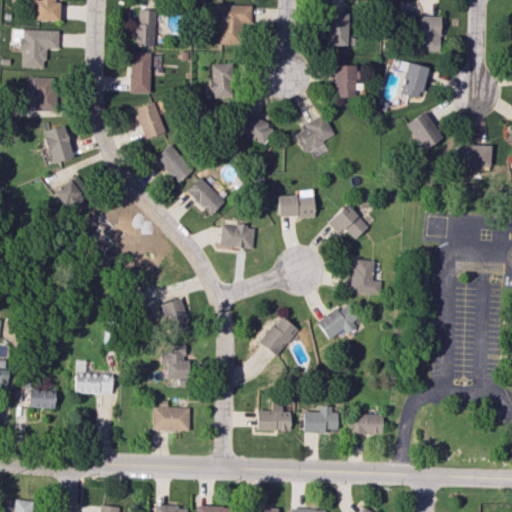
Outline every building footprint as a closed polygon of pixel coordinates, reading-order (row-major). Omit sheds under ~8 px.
[(58,20),(58,0),(56,0),(32,0),(32,20),(58,20)] [(249,22),(250,5),(219,4),(218,45),(240,46),(241,22),(249,22)] [(152,46),(153,10),(135,9),(134,45),(152,46)] [(325,13),(326,46),(347,45),(346,13),(325,13)] [(438,50),(439,16),(418,16),(417,50),(438,50)] [(56,49),(57,30),(12,29),(12,36),(19,36),(18,67),(43,67),(44,49),(56,49)] [(147,93),(148,52),(128,52),(127,92),(147,93)] [(426,67),(406,62),(399,93),(419,98),(426,67)] [(209,79),(203,79),(204,98),(231,97),(230,63),(209,63),(209,79)] [(354,64),(333,65),(333,97),(354,96),(354,64)] [(31,110),(52,111),(53,77),(32,76),(31,110)] [(143,138),(163,131),(152,101),(132,108),(143,138)] [(405,123),(421,150),(440,138),(423,111),(405,123)] [(271,124),(242,112),(234,131),(263,143),(271,124)] [(293,133),(300,150),(332,136),(323,114),(298,124),(300,130),(293,133)] [(511,144),(511,124),(501,138),(510,146),(511,144)] [(70,158),(64,125),(42,129),(48,162),(70,158)] [(191,168),(167,143),(152,157),(176,182),(191,168)] [(455,145),(456,166),(489,165),(489,144),(455,145)] [(50,192),(63,209),(86,190),(72,174),(50,192)] [(222,201),(198,176),(184,190),(207,215),(222,201)] [(311,194),(275,196),(276,217),(312,215),(311,194)] [(367,225),(344,203),(327,220),(339,231),(342,228),(353,238),(367,225)] [(218,224),(218,246),(251,247),(252,225),(218,224)] [(349,291),(378,293),(378,277),(371,276),(372,259),(350,258),(349,291)] [(160,302),(167,333),(186,329),(179,298),(160,302)] [(341,329),(344,333),(358,325),(345,304),(336,310),(335,308),(315,320),(326,339),(341,329)] [(272,356),(296,329),(280,315),(256,342),(272,356)] [(159,363),(164,363),(164,378),(188,377),(188,359),(183,360),(183,344),(159,344),(159,363)] [(110,393),(111,374),(83,374),(83,360),(73,360),(72,392),(110,393)] [(26,407),(53,408),(53,390),(27,389),(26,407)] [(288,411),(281,411),(280,401),(270,401),(270,409),(254,409),(255,430),(288,429),(288,411)] [(301,432),(323,433),(323,428),(333,429),(333,405),(318,405),(317,411),(301,411),(301,432)] [(187,430),(187,407),(150,406),(150,429),(187,430)] [(380,434),(380,414),(346,413),(346,433),(380,434)] [(31,511),(32,500),(11,499),(10,511),(31,511)]
